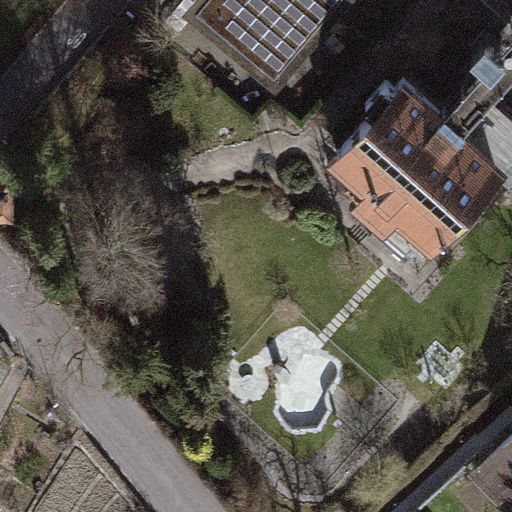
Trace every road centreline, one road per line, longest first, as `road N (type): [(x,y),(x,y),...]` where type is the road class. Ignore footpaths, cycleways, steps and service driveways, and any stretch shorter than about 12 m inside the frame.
road 1 (residential): [(0,284),(185,511)]
road 2 (residential): [(0,110),(93,0)]
